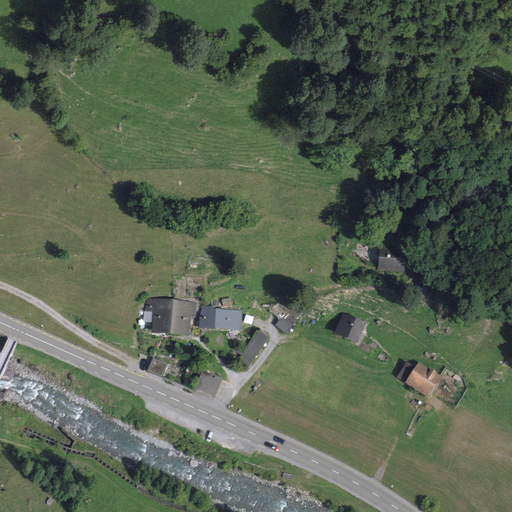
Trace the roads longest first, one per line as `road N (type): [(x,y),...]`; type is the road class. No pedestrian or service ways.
road 1 (secondary): [(0,323),(270,441),(400,511)]
road 2 (track): [(303,0),(412,36),(511,84)]
road 3 (track): [(134,381),(135,364),(0,285)]
